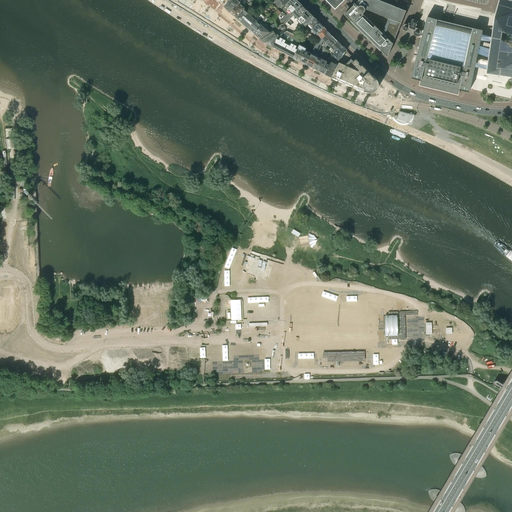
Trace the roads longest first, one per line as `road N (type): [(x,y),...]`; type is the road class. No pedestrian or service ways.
road 1 (track): [(0,350),(42,365),(68,364),(97,348),(188,327),(216,291),(282,292),(302,283),(407,299),(418,317),(416,342),(381,370),(286,371),(280,338)]
road 2 (residential): [(511,180),(298,83),(170,7)]
road 3 (residential): [(391,80),(379,103),(258,46)]
road 4 (primary): [(441,511),(511,392)]
road 5 (primary): [(391,80),(422,97),(511,112)]
